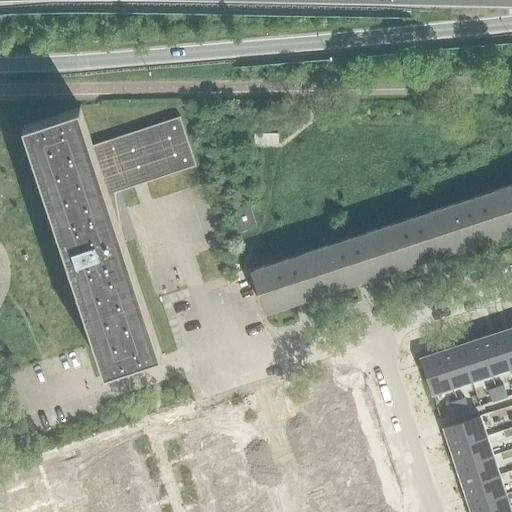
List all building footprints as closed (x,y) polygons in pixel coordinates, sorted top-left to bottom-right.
[(151,354),(124,269),(112,233),(120,230),(115,199),(101,201),(96,184),(84,146),(80,135),(72,112),(76,111),(75,108),(28,123),(29,126),(33,125),(44,159),(0,173),(0,205),(7,228),(48,214),(44,201),(57,197),(112,366),(109,367),(110,370),(155,355),(155,353),(151,354)] [(178,116),(84,146),(96,184),(118,177),(124,189),(195,166),(178,116)] [(511,183),(503,187),(511,216),(511,183)] [(511,216),(503,187),(439,208),(453,249),(511,230),(511,216)] [(246,203),(229,209),(237,232),(254,226),(246,203)] [(439,208),(376,228),(390,270),(453,249),(439,208)] [(376,228),(313,249),(326,291),(390,270),(376,228)] [(263,311),(326,291),(313,249),(250,270),(263,311)] [(511,328),(498,333),(509,370),(511,369),(511,328)] [(498,333),(478,340),(490,377),(509,370),(498,333)] [(478,340),(459,346),(471,383),(490,377),(478,340)] [(459,346),(439,352),(451,389),(471,383),(459,346)] [(439,352),(419,359),(431,396),(451,389),(439,352)] [(341,376),(323,382),(334,417),(353,411),(341,376)] [(323,382),(305,388),(316,423),(334,417),(323,382)] [(506,397),(502,386),(495,388),(499,400),(506,397)] [(305,388),(287,394),(298,429),(316,423),(305,388)] [(491,402),(499,400),(495,388),(487,391),(491,402)] [(287,394),(268,400),(280,435),(298,429),(287,394)] [(468,410),(464,398),(456,401),(460,413),(468,410)] [(268,400),(250,406),(261,441),(280,435),(268,400)] [(449,404),(453,415),(460,413),(456,401),(449,404)] [(250,406),(232,412),(243,446),(261,441),(250,406)] [(232,412),(214,418),(225,452),(243,446),(232,412)] [(478,417),(442,429),(448,450),(485,438),(478,417)] [(214,418),(195,424),(207,458),(225,452),(214,418)] [(195,424),(177,430),(188,464),(207,458),(195,424)] [(177,430),(159,435),(170,470),(188,464),(177,430)] [(485,438),(448,450),(454,469),(491,457),(485,438)] [(0,511),(67,511),(138,489),(124,446),(0,486),(0,511)] [(491,457),(454,469),(461,488),(498,477),(491,457)] [(498,477),(461,488),(467,508),(504,496),(498,477)] [(357,485),(365,511),(385,511),(375,479),(357,485)] [(365,511),(357,485),(338,491),(345,511),(365,511)] [(345,511),(338,491),(320,497),(324,511),(345,511)] [(509,511),(504,496),(467,508),(468,511),(509,511)] [(324,511),(320,497),(302,503),(304,511),(324,511)] [(304,511),(302,503),(283,509),(284,511),(304,511)]
